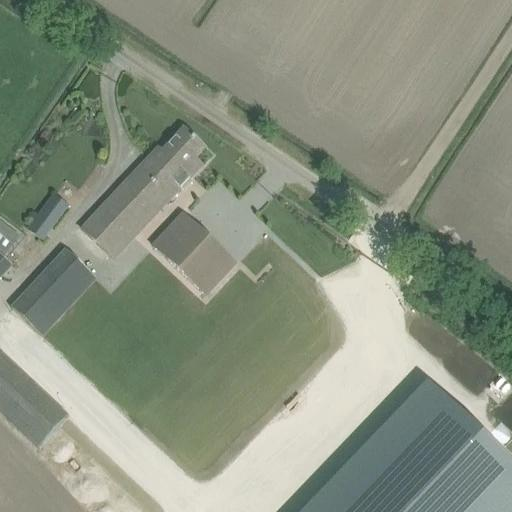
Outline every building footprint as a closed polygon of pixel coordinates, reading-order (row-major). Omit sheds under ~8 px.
[(159,151),(146,165),(113,201),(115,203),(84,236),(113,263),(190,181),(190,180),(202,167),(196,161),(206,150),(185,131),(163,155),(159,151)] [(30,234),(39,241),(47,230),(50,233),(61,219),(47,208),(36,223),(38,224),(30,234)] [(153,249),(206,298),(236,266),(183,216),(153,249)] [(0,222),(0,247),(7,252),(18,234),(0,222)] [(11,311),(41,340),(97,281),(67,252),(11,311)] [(0,278),(11,266),(2,258),(0,256),(0,278)] [(133,424),(157,446),(300,290),(276,268),(133,424)] [(314,304),(171,460),(196,483),(339,327),(314,304)] [(68,419),(0,354),(0,412),(39,450),(68,419)] [(511,511),(511,466),(427,385),(305,511),(511,511)]
